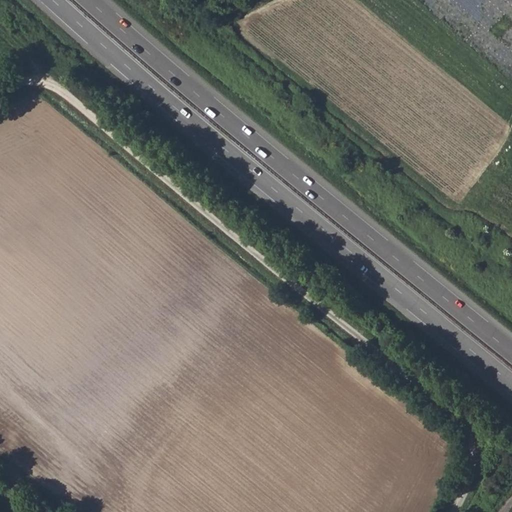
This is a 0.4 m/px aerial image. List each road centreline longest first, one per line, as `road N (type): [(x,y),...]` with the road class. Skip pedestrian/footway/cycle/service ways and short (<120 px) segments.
road 1 (unclassified): [(455,511),(476,461),(471,437),(445,404),(46,81),(0,88)]
road 2 (trunk): [(52,0),(511,383)]
road 3 (trunk): [(511,352),(88,0)]
